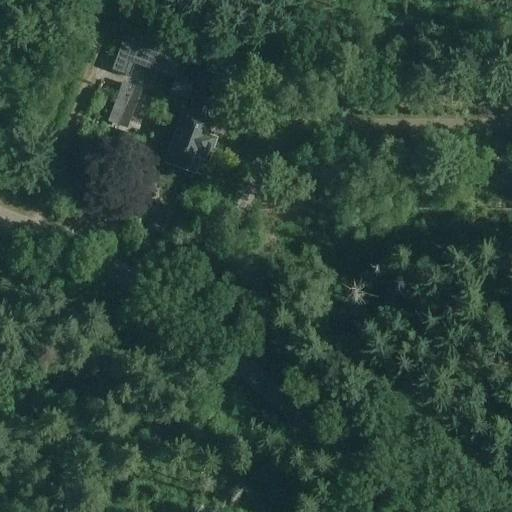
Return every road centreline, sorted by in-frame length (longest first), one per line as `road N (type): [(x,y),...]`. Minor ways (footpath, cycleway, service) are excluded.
road 1 (tertiary): [(418,511),(108,262),(0,219)]
road 2 (track): [(106,0),(0,296)]
